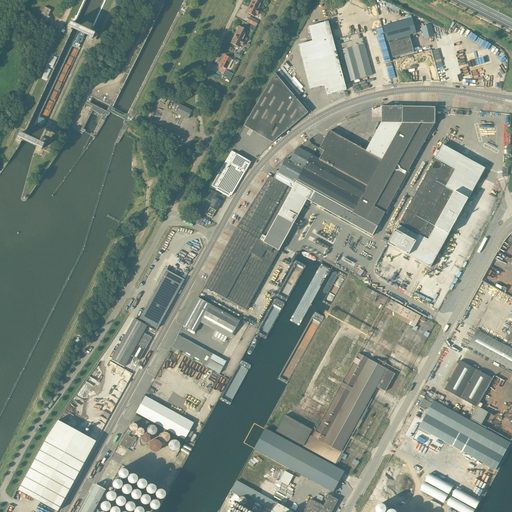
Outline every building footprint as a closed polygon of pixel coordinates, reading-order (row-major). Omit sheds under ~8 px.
[(260,11),(257,10),(261,3),(263,4),(265,0),(252,0),(246,13),(254,17),(255,14),(258,15),(260,11)] [(51,10),(44,7),(41,14),(43,15),(40,20),(47,23),(50,17),(48,16),(51,10)] [(245,27),(253,31),(258,22),(256,20),(249,17),(246,23),(247,24),(245,27)] [(383,27),(387,41),(388,41),(389,44),(410,39),(411,38),(410,35),(416,33),(412,19),(383,27)] [(347,90),(343,74),(329,21),(309,26),(313,41),(298,45),(310,89),(324,86),(327,95),(347,90)] [(424,39),(434,36),(431,24),(421,27),(424,39)] [(237,30),(230,43),(238,47),(240,44),(243,46),(244,42),(242,40),(247,31),(239,26),(236,27),(237,30)] [(339,40),(336,41),(341,60),(345,59),(351,81),(372,75),(362,38),(340,44),(339,40)] [(393,58),(414,52),(410,39),(389,44),(393,58)] [(224,55),(219,65),(226,69),(231,59),(224,55)] [(283,67),(278,71),(282,75),(299,95),(304,91),(287,71),(283,67)] [(42,77),(46,80),(51,71),(46,68),(42,77)] [(224,73),(225,74),(224,77),(230,80),(233,74),(225,70),(224,73)] [(297,122),(308,113),(274,72),(244,124),(246,125),(273,142),(297,122)] [(100,99),(105,91),(99,88),(95,96),(100,99)] [(106,97),(112,100),(114,94),(108,91),(106,97)] [(172,111),(187,118),(191,110),(176,103),(172,111)] [(311,143),(309,140),(298,147),(298,148),(291,161),(286,159),(279,172),(278,171),(274,178),(270,176),(237,227),(215,267),(204,286),(246,311),(280,251),(281,251),(293,229),(308,201),(373,236),(383,217),(384,218),(386,216),(385,215),(390,204),(392,205),(393,202),(392,202),(398,190),(400,191),(410,171),(409,171),(417,157),(418,158),(420,155),(418,154),(426,140),(428,141),(429,138),(428,137),(433,127),(435,128),(436,125),(435,124),(435,108),(403,107),(382,107),(382,122),(366,151),(330,131),(319,149),(311,145),(311,143)] [(169,116),(163,129),(178,136),(184,124),(169,116)] [(485,168),(443,145),(388,244),(430,267),(485,168)] [(217,188),(230,195),(231,195),(245,171),(250,162),(231,151),(211,186),(216,189),(217,188)] [(229,197),(230,195),(217,188),(216,189),(226,195),(229,197)] [(207,211),(205,214),(212,218),(213,214),(221,201),(217,198),(218,197),(220,194),(216,192),(215,192),(211,190),(206,199),(210,202),(212,203),(207,211)] [(166,270),(139,319),(157,329),(184,280),(166,270)] [(415,327),(421,315),(380,294),(377,302),(375,301),(372,305),(415,327)] [(198,297),(197,301),(183,325),(195,332),(203,318),(232,335),(240,320),(198,297)] [(132,319),(110,360),(124,367),(130,356),(143,333),(146,327),(132,319)] [(511,349),(501,343),(477,330),(468,346),(511,370),(511,349)] [(151,338),(143,333),(130,356),(139,360),(151,338)] [(226,360),(178,335),(171,347),(219,374),(226,360)] [(373,359),(377,349),(370,346),(365,356),(373,359)] [(285,415),(276,433),(338,463),(375,386),(387,391),(396,372),(356,353),(335,396),(316,387),(310,398),(328,406),(316,430),(285,415)] [(460,361),(444,389),(462,399),(473,405),(476,407),(492,378),(460,361)] [(193,423),(144,396),(135,413),(184,440),(193,423)] [(429,402),(424,398),(419,406),(425,409),(426,408),(429,409),(419,428),(450,445),(495,470),(510,443),(458,414),(434,401),(432,404),(429,402)] [(136,415),(132,421),(141,426),(140,427),(145,429),(148,422),(136,415)] [(57,420),(19,490),(57,510),(95,441),(57,420)] [(156,426),(147,426),(147,434),(156,435),(156,426)] [(264,428),(253,449),(333,492),(345,472),(264,428)] [(128,436),(129,434),(126,432),(119,445),(127,449),(129,447),(130,447),(133,442),(133,443),(136,438),(133,436),(132,438),(128,436)] [(290,485),(294,474),(284,471),(280,481),(290,485)] [(145,483),(145,482),(145,481),(144,480),(144,479),(143,478),(142,477),(141,477),(140,476),(139,476),(138,476),(137,476),(136,477),(135,477),(135,478),(134,478),(134,479),(133,480),(133,481),(133,482),(133,483),(133,484),(134,485),(134,486),(135,487),(136,487),(136,488),(137,488),(138,488),(139,488),(140,488),(141,488),(142,487),(143,487),(143,486),(144,485),(144,484),(145,483)] [(121,486),(116,480),(110,485),(116,491),(121,486)] [(237,481),(231,492),(241,497),(246,495),(273,510),(271,511),(294,511),(277,502),(237,481)] [(80,511),(93,511),(105,489),(95,484),(80,511)] [(154,489),(154,488),(154,487),(154,486),(153,486),(153,485),(152,484),(151,484),(150,484),(149,484),(148,484),(147,484),(146,485),(146,486),(145,487),(145,488),(145,489),(145,490),(146,491),(147,492),(148,492),(149,493),(150,493),(151,493),(152,492),(153,491),(154,491),(154,490),(154,489)] [(165,495),(165,494),(165,493),(165,492),(164,492),(164,491),(163,490),(162,490),(161,490),(160,490),(159,490),(158,490),(158,491),(157,491),(157,492),(156,493),(156,494),(156,495),(156,496),(157,497),(158,498),(159,498),(160,499),(161,499),(162,499),(162,498),(163,498),(164,497),(165,496),(165,495)] [(104,501),(111,503),(114,494),(107,492),(104,501)] [(332,511),(338,500),(328,494),(325,498),(327,499),(324,505),(312,498),(304,511),(331,511),(332,511)] [(159,507),(159,506),(158,505),(158,504),(158,503),(157,503),(157,502),(156,502),(155,502),(154,501),(153,502),(152,502),(151,502),(151,503),(150,504),(149,505),(149,506),(149,507),(150,508),(150,509),(151,509),(152,510),(153,511),(154,511),(155,510),(156,510),(157,510),(157,509),(158,508),(159,507)]
